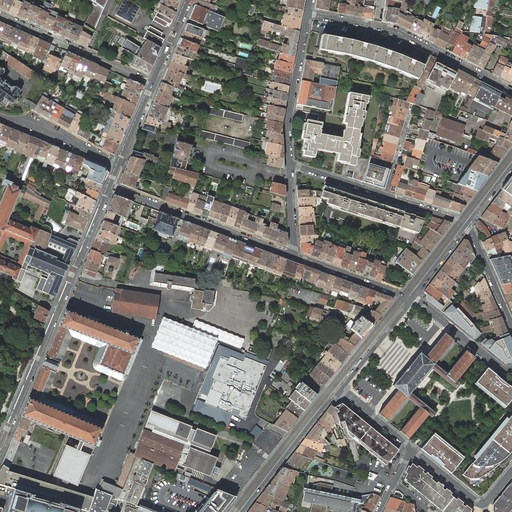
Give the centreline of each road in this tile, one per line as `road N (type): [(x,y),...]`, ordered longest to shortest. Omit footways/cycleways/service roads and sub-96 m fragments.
road 1 (tertiary): [(108,186),(3,435)]
road 2 (residential): [(292,254),(108,186)]
road 3 (residential): [(0,14),(151,83)]
road 4 (tertiary): [(241,511),(341,388)]
road 5 (residential): [(288,166),(288,112),(307,13)]
road 6 (residential): [(511,90),(376,26)]
road 7 (residential): [(117,165),(0,115)]
road 8 (residential): [(411,297),(292,254)]
road 9 (residential): [(511,369),(411,297)]
